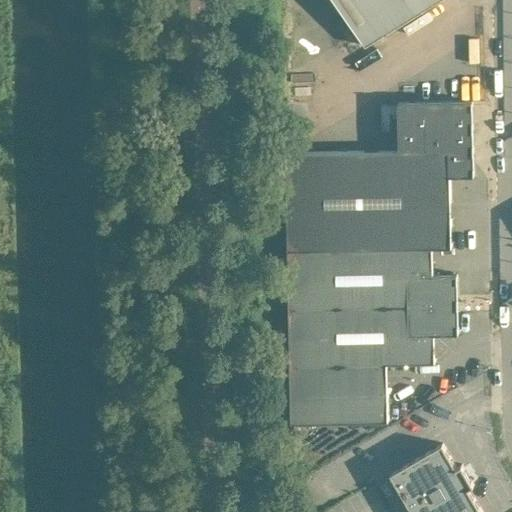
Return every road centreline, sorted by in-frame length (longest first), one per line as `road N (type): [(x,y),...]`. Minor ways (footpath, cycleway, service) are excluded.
road 1 (unknown): [(511,371),(436,394),(310,471)]
road 2 (unclassified): [(511,207),(511,12)]
road 3 (unknown): [(453,0),(315,101)]
